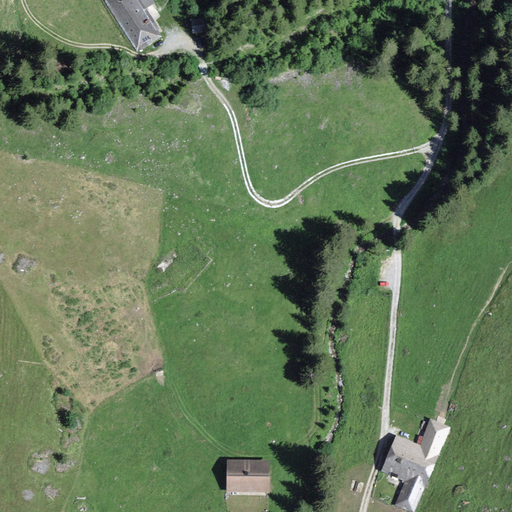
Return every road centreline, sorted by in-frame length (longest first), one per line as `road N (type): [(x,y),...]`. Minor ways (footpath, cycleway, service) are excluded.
road 1 (track): [(435,147),(339,165),(283,201),(262,201),(246,180),(231,114),(192,42),(177,39),(138,55),(118,44),(71,44),(28,12),(24,0)]
road 2 (unclassified): [(449,0),(450,102),(427,170),(397,223),(384,439),(366,511)]
